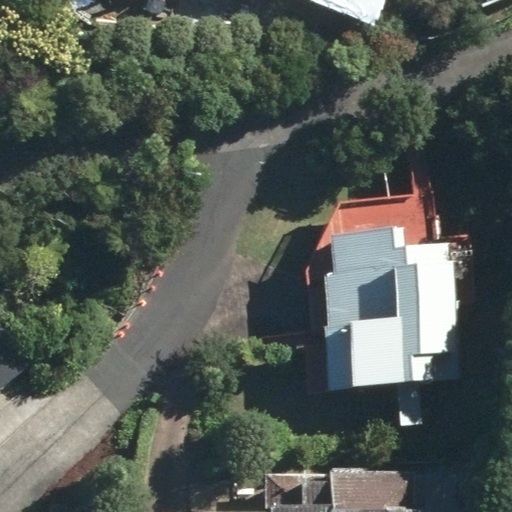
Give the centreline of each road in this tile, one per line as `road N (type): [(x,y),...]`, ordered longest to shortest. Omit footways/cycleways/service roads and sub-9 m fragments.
road 1 (residential): [(511,56),(269,149),(243,170),(160,326),(0,494)]
road 2 (unknown): [(269,149),(150,148),(0,201)]
